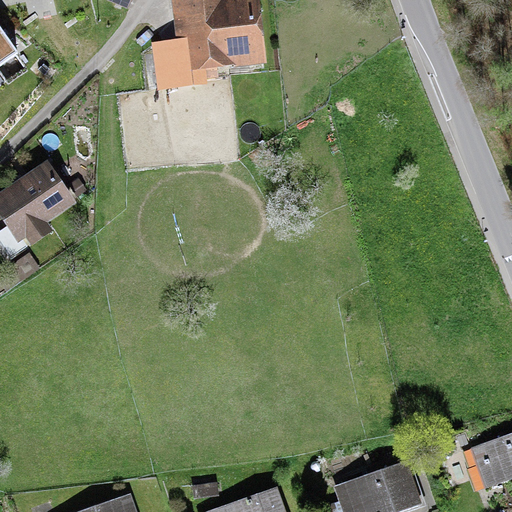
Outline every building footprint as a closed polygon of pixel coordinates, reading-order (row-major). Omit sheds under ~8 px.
[(175,0),(178,22),(186,21),(193,65),(181,66),(184,84),(205,81),(203,64),(258,57),(251,0),(175,0)] [(0,66),(18,54),(0,28),(0,66)] [(47,167),(0,199),(0,209),(11,225),(0,232),(0,241),(11,258),(26,248),(19,237),(71,202),(47,167)] [(511,433),(472,448),(478,465),(484,463),(493,485),(511,478),(511,433)] [(406,461),(337,485),(343,503),(325,510),(325,511),(397,511),(421,504),(406,461)] [(283,511),(275,489),(217,510),(218,511),(283,511)] [(132,511),(126,495),(77,511),(132,511)] [(479,511),(475,499),(449,508),(450,511),(479,511)]
